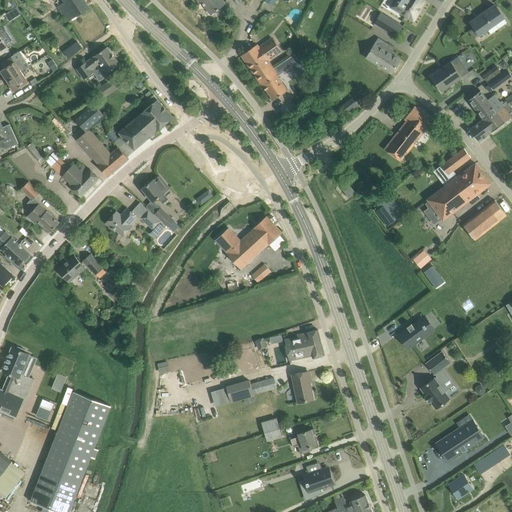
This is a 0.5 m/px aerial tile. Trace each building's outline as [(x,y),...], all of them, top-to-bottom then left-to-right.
[(63,0),(65,2),(58,6),(68,21),(74,17),(90,7),(85,0),(63,0)] [(223,0),(198,0),(200,1),(201,1),(211,15),(226,3),(223,0)] [(396,0),(392,7),(414,20),(419,12),(418,11),(425,0),(424,0),(396,0)] [(474,27),(469,31),(475,38),(504,18),(495,5),(471,22),(474,27)] [(10,11),(5,15),(9,21),(22,13),(18,6),(10,11)] [(403,26),(396,22),(389,32),(396,37),(403,26)] [(5,28),(0,31),(0,30),(0,51),(7,46),(13,42),(5,28)] [(392,54),(395,47),(379,37),(367,57),(392,73),(401,59),(392,54)] [(241,55),(259,80),(268,74),(265,69),(271,65),(268,60),(282,51),(273,38),(260,47),(258,44),(241,55)] [(77,68),(85,79),(94,73),(100,81),(109,75),(107,73),(120,64),(108,47),(77,68)] [(21,72),(30,66),(30,65),(29,66),(26,61),(21,60),(16,63),(12,57),(1,64),(4,68),(1,71),(8,81),(21,72)] [(431,76),(442,91),(469,73),(458,57),(431,76)] [(54,71),(58,68),(53,59),(48,63),(54,71)] [(500,63),(503,68),(509,65),(505,59),(500,63)] [(286,60),(274,68),(278,74),(279,75),(291,67),(286,60)] [(268,74),(259,80),(262,85),(263,85),(273,100),(288,90),(277,75),(278,74),(274,68),(271,65),(265,69),(268,74)] [(511,67),(510,65),(499,73),(505,81),(511,76),(511,67)] [(483,76),(487,81),(501,71),(497,66),(483,76)] [(8,81),(14,91),(28,82),(21,72),(8,81)] [(118,74),(95,89),(102,99),(124,84),(118,74)] [(502,83),(497,76),(488,82),(489,84),(493,89),(493,90),(502,83)] [(142,80),(139,79),(136,81),(135,85),(137,87),(141,88),(143,86),(144,83),(142,80)] [(153,104),(134,120),(149,137),(173,117),(158,99),(151,90),(145,95),(153,104)] [(481,91),(469,100),(483,119),(484,119),(486,122),(505,108),(502,105),(504,103),(502,101),(501,102),(496,95),(489,101),(481,91)] [(483,119),(469,130),(479,142),(511,117),(511,116),(511,109),(510,107),(511,104),(511,96),(506,101),(507,101),(504,103),(502,105),(505,108),(486,122),(484,119),(483,119)] [(352,97),(342,105),(348,113),(359,105),(352,97)] [(87,132),(78,139),(99,164),(98,165),(108,177),(129,159),(119,147),(111,154),(90,129),(105,116),(93,102),(75,118),(87,132)] [(385,149),(401,161),(433,120),(415,106),(405,119),(407,121),(385,149)] [(107,134),(119,147),(127,156),(149,137),(134,120),(119,133),(120,133),(116,136),(111,130),(107,134)] [(0,121),(0,139),(7,137),(12,147),(19,143),(10,124),(3,127),(0,122),(0,121)] [(27,147),(38,161),(39,160),(41,163),(45,160),(43,157),(44,156),(33,143),(27,147)] [(441,165),(448,174),(471,157),(464,148),(441,165)] [(46,159),(63,176),(70,167),(53,152),(46,159)] [(64,177),(60,181),(65,186),(69,182),(73,186),(72,188),(82,196),(100,178),(90,169),(89,170),(84,165),(80,169),(74,163),(70,167),(63,176),(64,177)] [(428,199),(443,219),(491,183),(476,163),(428,199)] [(143,189),(153,202),(159,198),(163,204),(169,199),(164,193),(164,192),(170,188),(160,176),(154,180),(143,189)] [(31,199),(32,200),(35,197),(40,192),(30,182),(22,189),(31,199)] [(342,187),(350,198),(356,193),(348,182),(342,187)] [(406,206),(414,200),(409,193),(401,199),(406,206)] [(463,224),(475,240),(506,215),(510,220),(511,217),(511,207),(502,194),(495,200),(463,224)] [(33,210),(27,216),(35,224),(38,221),(50,232),(60,222),(48,210),(47,211),(40,204),(41,203),(35,197),(32,200),(31,199),(28,202),(28,206),(33,210)] [(384,205),(376,211),(389,228),(397,221),(384,205)] [(161,220),(154,213),(148,207),(139,217),(153,229),(156,226),(160,221),(161,220)] [(160,207),(154,213),(161,220),(169,226),(174,220),(160,207)] [(117,230),(123,236),(133,226),(131,225),(138,217),(128,208),(121,215),(117,211),(106,223),(115,231),(117,230)] [(254,228),(255,228),(241,242),(229,228),(217,239),(229,253),(228,254),(241,268),(269,243),(269,244),(282,232),(267,216),(254,228)] [(160,221),(156,226),(162,230),(166,225),(160,221)] [(29,255),(30,254),(6,231),(0,237),(0,247),(7,254),(6,256),(12,262),(14,260),(19,265),(24,260),(25,261),(30,256),(29,255)] [(425,251),(414,259),(422,268),(432,259),(425,251)] [(84,260),(96,274),(103,268),(91,254),(84,260)] [(58,269),(69,282),(85,267),(75,256),(70,260),(69,259),(58,269)] [(0,281),(4,285),(13,275),(2,264),(2,265),(0,262),(0,281)] [(253,275),(258,281),(270,271),(265,265),(253,275)] [(444,281),(433,266),(424,272),(435,288),(444,281)] [(409,292),(390,267),(373,279),(391,305),(409,292)] [(128,320),(122,316),(117,322),(123,327),(128,320)] [(408,328),(399,335),(409,348),(430,333),(426,328),(427,327),(425,324),(424,325),(420,320),(413,325),(412,324),(411,324),(411,325),(408,327),(408,326),(407,327),(408,328)] [(285,339),(289,360),(312,355),(313,358),(325,355),(318,329),(308,332),(301,333),(302,336),(285,339)] [(269,336),(270,342),(283,340),(281,334),(269,336)] [(255,340),(258,349),(267,346),(264,337),(255,340)] [(17,349),(12,347),(8,357),(5,362),(6,363),(2,371),(10,374),(3,390),(1,390),(0,392),(0,409),(16,416),(29,385),(32,387),(35,379),(22,374),(30,354),(25,352),(26,350),(18,347),(17,349)] [(442,352),(426,363),(434,374),(435,373),(439,370),(450,362),(442,352)] [(258,357),(260,366),(269,365),(268,355),(258,357)] [(159,362),(160,371),(169,369),(168,361),(159,362)] [(434,378),(421,388),(427,395),(426,396),(429,402),(431,401),(437,409),(440,406),(441,407),(447,403),(446,402),(450,399),(444,391),(443,390),(447,387),(440,379),(443,376),(439,370),(435,373),(438,377),(435,379),(434,378)] [(292,374),(298,403),(314,399),(308,371),(292,374)] [(58,373),(52,388),(61,392),(67,376),(58,373)] [(250,379),(226,385),(231,403),(254,396),(254,394),(277,388),(274,376),(251,383),(250,379)] [(74,391),(31,501),(57,511),(69,511),(112,406),(74,391)] [(43,398),(36,415),(47,419),(54,402),(43,398)] [(271,432),(273,438),(282,436),(277,418),(262,422),(265,433),(271,432)] [(470,424),(442,443),(452,458),(480,440),(470,424)] [(291,439),(293,447),(298,445),(301,454),(302,453),(312,450),(311,447),(317,445),(313,434),(316,434),(314,428),(299,434),(299,436),(291,439)] [(249,450),(253,464),(273,457),(268,444),(249,450)] [(504,445),(488,455),(494,465),(510,454),(504,445)] [(0,451),(0,477),(12,462),(0,451)] [(309,473),(304,475),(310,491),(321,488),(333,484),(328,467),(322,469),(320,461),(306,466),(308,473),(309,473)] [(464,475),(449,484),(458,498),(473,488),(464,475)] [(261,497),(284,490),(280,478),(257,486),(261,497)] [(344,498),(335,501),(338,507),(326,511),(372,511),(366,495),(351,501),(352,503),(347,505),(344,498)]
